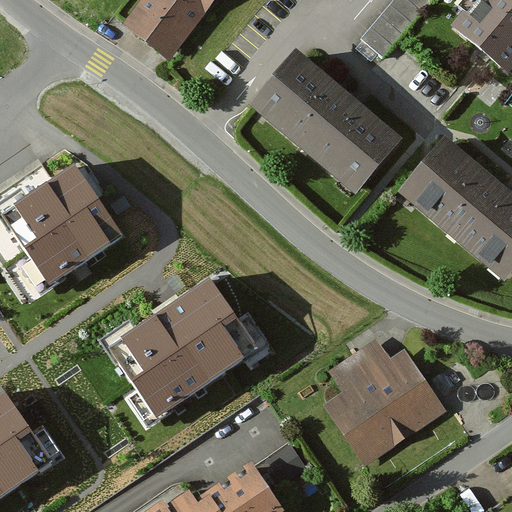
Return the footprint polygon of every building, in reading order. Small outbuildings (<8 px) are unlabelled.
[(148,0),(122,35),(169,71),(223,0),(148,0)] [(391,63),(442,0),(401,0),(366,43),(391,63)] [(511,0),(481,0),(457,32),(511,74),(511,0)] [(411,140),(305,48),(257,103),(363,195),(411,140)] [(511,183),(454,136),(406,194),(511,280),(511,183)] [(121,242),(77,178),(8,225),(53,289),(121,242)] [(254,358),(209,293),(112,359),(157,424),(254,358)] [(392,364),(377,342),(330,374),(345,395),(326,408),(368,467),(447,412),(406,354),(392,364)] [(0,503),(46,472),(1,407),(0,407),(0,503)] [(288,511),(291,510),(257,461),(215,489),(208,479),(178,500),(173,493),(145,511),(288,511)]
